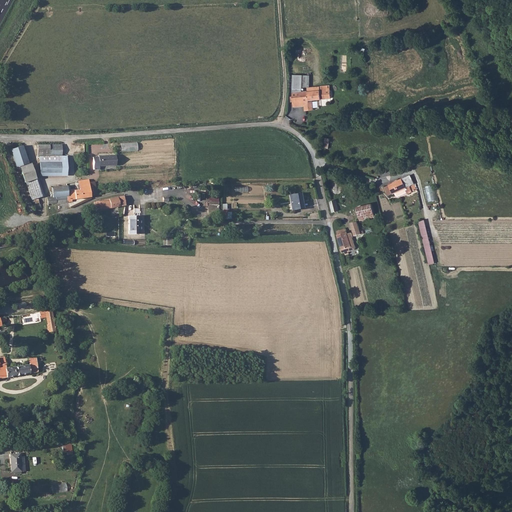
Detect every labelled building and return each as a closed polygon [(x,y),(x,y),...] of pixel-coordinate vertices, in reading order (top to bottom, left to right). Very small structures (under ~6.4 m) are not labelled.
[(309,89),(293,90),(295,106),(305,105),(305,109),(314,108),(313,99),(327,98),(327,89),(309,91),(309,89)] [(37,155),(38,155),(60,155),(61,155),(60,143),(36,144),(37,155)] [(122,143),(122,151),(139,151),(139,143),(122,143)] [(18,145),(9,148),(15,166),(17,165),(25,162),(18,145)] [(60,155),(38,155),(39,172),(60,171),(60,155)] [(115,164),(114,155),(98,156),(98,157),(92,157),(93,169),(99,169),(98,165),(115,164)] [(17,165),(21,181),(31,200),(42,194),(36,177),(30,162),(25,162),(17,165)] [(415,186),(409,173),(382,186),(386,195),(409,185),(410,188),(415,186)] [(88,183),(88,181),(77,181),(78,189),(66,190),(67,195),(50,196),(47,196),(47,203),(56,202),(56,200),(67,199),(67,201),(71,201),(71,198),(89,196),(89,195),(88,183)] [(50,186),(50,196),(67,195),(66,190),(66,185),(50,186)] [(426,186),(428,201),(437,200),(435,185),(426,186)] [(300,192),(291,193),(293,208),(303,206),(300,192)] [(122,195),(106,198),(108,208),(124,204),(122,195)] [(339,200),(331,202),(333,212),(341,211),(339,200)] [(219,201),(219,218),(234,218),(234,209),(224,209),(224,202),(219,201)] [(373,204),(360,207),(362,218),(376,215),(373,204)] [(138,215),(126,216),(127,233),(139,232),(138,215)] [(353,220),(356,232),(362,231),(360,224),(359,219),(353,220)] [(429,265),(436,264),(427,220),(420,221),(429,265)] [(341,247),(340,247),(341,252),(345,251),(345,253),(349,253),(348,251),(351,250),(349,246),(351,245),(349,234),(348,233),(347,228),(337,230),(341,247)] [(51,309),(38,311),(39,317),(46,316),(48,324),(47,324),(48,332),(55,331),(51,309)] [(0,358),(0,378),(40,373),(38,359),(30,360),(31,365),(7,369),(5,357),(0,358)] [(71,439),(71,437),(62,439),(64,451),(73,450),(71,439)] [(19,452),(9,454),(12,471),(25,469),(24,456),(20,456),(19,452)] [(52,484),(53,493),(68,492),(67,483),(52,484)]
